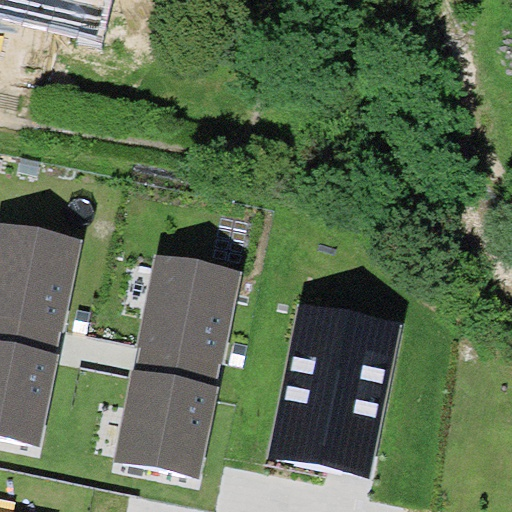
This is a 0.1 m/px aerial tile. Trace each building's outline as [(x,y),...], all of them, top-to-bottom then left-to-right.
[(0,0),(0,16),(6,18),(34,27),(62,33),(105,42),(112,3),(112,0),(0,0)] [(0,223),(0,340),(58,352),(81,239),(0,223)] [(157,254),(134,367),(218,384),(241,271),(157,254)] [(401,323),(300,303),(268,457),(369,478),(401,323)] [(58,352),(0,340),(0,439),(39,447),(58,352)] [(218,384),(134,367),(115,462),(199,479),(218,384)]
